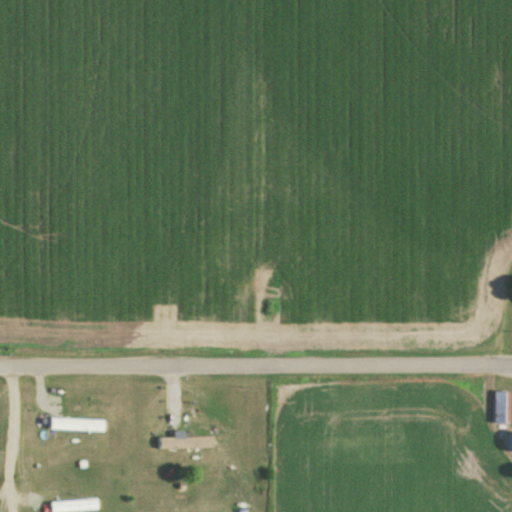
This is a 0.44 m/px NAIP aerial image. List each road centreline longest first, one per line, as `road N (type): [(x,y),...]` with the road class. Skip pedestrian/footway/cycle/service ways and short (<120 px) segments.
road 1 (residential): [(0,366),(511,363)]
road 2 (residential): [(10,366),(9,511)]
